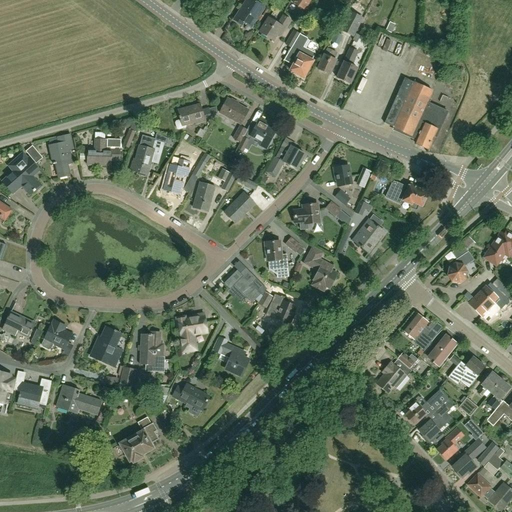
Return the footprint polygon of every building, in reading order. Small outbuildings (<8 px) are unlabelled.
[(247,0),(236,18),(234,21),(242,26),(244,23),(251,28),(264,7),(267,2),(264,0),(247,0)] [(311,0),(293,0),(292,3),(305,11),(311,0)] [(353,38),(360,24),(363,18),(361,17),(350,11),(340,31),(353,38)] [(280,37),(288,24),(290,20),(283,16),(278,24),(269,18),(260,33),(273,42),(277,35),(280,37)] [(387,20),(383,29),(390,32),(393,23),(387,20)] [(298,37),(300,34),(293,30),(285,45),(291,49),(298,37)] [(290,71),(291,72),(291,73),(295,76),(296,74),(304,79),(313,61),(312,61),(316,54),(315,52),(309,49),(305,49),(301,47),(305,41),(298,37),(291,49),(291,50),(299,54),(290,71)] [(433,49),(448,52),(450,41),(436,38),(433,49)] [(350,84),(357,69),(349,65),(351,63),(353,63),(358,52),(350,48),(345,60),(346,60),(345,63),(344,62),(337,78),(350,84)] [(330,75),(336,61),(334,59),(337,53),(327,49),(318,69),(330,75)] [(447,112),(440,108),(427,103),(432,91),(404,79),(384,124),(393,127),(393,128),(417,139),(422,129),(425,131),(427,126),(439,131),(447,112)] [(219,113),(240,125),(249,111),(227,99),(219,113)] [(382,107),(377,104),(376,107),(370,104),(371,101),(367,99),(363,108),(378,115),(382,107)] [(200,103),(172,113),(177,129),(197,122),(198,125),(207,122),(200,103)] [(276,132),(265,126),(267,123),(260,119),(250,136),(258,140),(255,145),(265,150),(268,146),(276,132)] [(193,133),(199,137),(205,129),(199,125),(193,133)] [(243,137),(247,130),(244,128),(240,126),(232,139),(240,143),(243,137)] [(436,137),(439,131),(427,126),(425,131),(422,129),(417,139),(415,144),(428,149),(434,136),(436,137)] [(132,131),(130,130),(129,130),(122,146),(129,149),(136,132),(132,131)] [(58,138),(59,144),(50,146),(53,165),(56,164),(59,178),(69,176),(67,165),(72,164),(69,151),(73,150),(70,135),(58,138)] [(142,136),(139,146),(135,163),(133,162),(130,171),(137,173),(137,175),(145,177),(145,175),(147,176),(153,152),(159,154),(161,155),(164,144),(155,141),(156,139),(142,136)] [(246,139),(243,137),(240,143),(237,148),(243,152),(249,141),(246,139)] [(120,150),(121,140),(105,140),(99,140),(99,147),(95,147),(95,150),(88,150),(87,164),(111,165),(112,160),(120,161),(120,150)] [(280,170),(284,162),(297,169),(305,155),(294,148),(296,145),(286,140),(282,147),(276,158),(274,157),(270,165),(280,170)] [(39,185),(33,178),(41,171),(29,157),(28,158),(23,152),(7,166),(14,175),(4,184),(12,193),(17,188),(21,185),(30,194),(36,189),(37,191),(42,186),(40,184),(39,185)] [(205,154),(192,175),(193,175),(198,178),(211,157),(205,154)] [(186,167),(185,170),(170,166),(164,191),(179,195),(181,186),(185,187),(186,186),(188,178),(190,179),(193,175),(192,175),(193,169),(186,167)] [(338,187),(351,184),(348,166),(334,168),(336,177),(337,177),(338,185),(338,187)] [(224,191),(228,193),(236,176),(230,173),(222,169),(217,179),(224,182),(221,189),(224,191)] [(236,182),(240,184),(255,191),(257,188),(258,185),(243,178),(239,176),(236,182)] [(391,196),(403,201),(403,200),(411,204),(410,208),(417,211),(419,205),(422,206),(429,192),(411,184),(409,189),(401,185),(397,183),(391,196)] [(208,213),(214,188),(200,184),(193,209),(208,213)] [(340,191),(334,198),(345,206),(351,199),(340,191)] [(235,224),(255,204),(244,193),(225,213),(235,224)] [(357,209),(364,212),(367,204),(360,201),(357,209)] [(0,218),(5,221),(12,211),(0,202),(0,218)] [(335,218),(341,210),(331,202),(328,205),(325,209),(335,218)] [(295,222),(299,221),(300,231),(308,230),(308,224),(319,223),(317,204),(303,206),(304,212),(294,213),(295,222)] [(368,221),(364,226),(363,225),(359,231),(363,233),(356,243),(369,253),(384,233),(368,221)] [(501,232),(499,236),(505,240),(505,241),(506,241),(505,243),(507,245),(503,250),(504,254),(509,257),(511,253),(511,234),(506,231),(504,234),(501,232)] [(505,241),(505,240),(499,236),(484,257),(496,266),(504,254),(503,250),(507,245),(505,243),(506,241),(505,241)] [(288,241),(285,245),(295,254),(301,246),(291,238),(288,241)] [(287,254),(281,255),(279,241),(265,243),(266,251),(267,251),(268,262),(276,261),(277,278),(289,277),(287,254)] [(345,251),(341,249),(337,247),(334,254),(341,258),(345,251)] [(324,253),(313,248),(312,251),(305,264),(319,271),(311,286),(324,293),(326,288),(330,290),(338,275),(332,271),(334,267),(321,260),(324,253)] [(464,267),(473,261),(474,260),(468,252),(454,261),(455,262),(454,264),(450,267),(449,267),(448,269),(449,270),(447,274),(446,274),(447,277),(448,277),(450,281),(450,282),(452,283),(457,284),(457,285),(460,285),(460,283),(464,280),(465,281),(466,278),(467,274),(468,274),(467,271),(466,271),(464,267)] [(259,304),(264,295),(263,295),(267,289),(257,279),(246,268),(244,271),(241,274),(238,270),(224,284),(230,289),(228,291),(230,293),(236,287),(252,304),(255,300),(259,304)] [(486,287),(469,304),(482,317),(499,300),(486,287)] [(266,293),(259,304),(265,308),(272,297),(266,293)] [(292,316),(296,307),(283,302),(276,319),(290,324),(293,316),(292,316)] [(15,337),(17,332),(28,337),(35,323),(11,312),(5,326),(4,326),(1,331),(15,337)] [(409,322),(432,340),(436,334),(431,330),(429,333),(423,328),(428,323),(416,313),(409,322)] [(194,334),(207,332),(204,314),(196,315),(197,317),(186,318),(186,316),(176,318),(178,327),(180,327),(181,336),(180,336),(182,352),(196,350),(194,334)] [(51,324),(44,339),(42,344),(43,346),(48,349),(51,348),(53,343),(65,349),(62,354),(68,357),(73,346),(68,343),(72,335),(60,329),(63,324),(54,320),(52,325),(51,324)] [(411,340),(413,340),(414,340),(417,337),(427,345),(432,340),(409,322),(402,331),(408,336),(409,338),(411,340)] [(111,359),(117,362),(123,350),(116,347),(122,334),(108,328),(100,345),(99,345),(96,352),(93,359),(108,366),(111,359)] [(152,333),(152,335),(142,335),(141,365),(146,365),(146,371),(159,372),(159,357),(163,358),(164,345),(159,345),(160,333),(152,333)] [(440,367),(457,346),(445,336),(428,358),(440,367)] [(233,374),(241,378),(249,361),(243,358),(245,353),(225,344),(227,341),(220,338),(214,352),(221,355),(222,351),(231,355),(230,359),(225,369),(233,373),(233,374)] [(398,359),(410,370),(415,363),(403,353),(398,359)] [(457,367),(459,365),(458,365),(460,362),(453,356),(450,360),(457,367)] [(411,371),(410,370),(398,359),(395,357),(390,363),(382,373),(385,375),(377,385),(388,394),(394,387),(396,389),(407,377),(411,371)] [(459,365),(457,367),(448,378),(457,386),(461,381),(469,388),(478,377),(477,376),(484,367),(483,366),(484,365),(481,362),(479,363),(472,357),(465,366),(465,367),(464,369),(459,365)] [(130,369),(123,367),(119,388),(132,393),(137,370),(130,369)] [(0,369),(0,403),(3,404),(6,392),(13,394),(16,379),(10,378),(11,375),(0,372),(1,370),(0,369)] [(487,390),(491,393),(501,381),(491,373),(481,385),(483,386),(478,393),(482,396),(487,390)] [(23,383),(21,393),(19,402),(38,407),(39,404),(46,405),(52,382),(42,379),(40,387),(32,385),(23,383)] [(503,402),(500,400),(509,389),(501,381),(491,393),(494,396),(487,404),(495,411),(499,407),(503,402)] [(163,395),(163,382),(153,383),(154,395),(163,395)] [(203,410),(210,397),(187,384),(184,390),(178,386),(173,396),(187,404),(188,402),(203,410)] [(74,408),(98,415),(102,402),(79,395),(80,393),(79,393),(79,391),(66,386),(63,386),(57,407),(73,412),(74,408)] [(435,412),(449,400),(439,390),(435,393),(425,403),(427,404),(425,407),(421,410),(415,403),(408,409),(410,411),(405,416),(414,426),(424,416),(426,415),(425,413),(428,410),(432,415),(435,412)] [(465,399),(462,403),(458,407),(470,417),(478,407),(466,398),(465,399)] [(439,430),(440,429),(445,425),(440,420),(441,418),(440,417),(454,405),(449,400),(435,412),(439,416),(431,423),(430,422),(419,432),(424,436),(422,438),(429,445),(438,436),(436,434),(439,431),(439,430)] [(505,413),(499,407),(495,411),(487,421),(493,427),(504,415),(511,422),(511,403),(509,407),(509,408),(505,413)] [(150,406),(145,408),(150,418),(153,417),(155,415),(150,406)] [(122,454),(126,452),(132,462),(142,456),(141,454),(153,448),(150,443),(159,439),(155,432),(157,430),(153,423),(151,424),(147,417),(137,423),(142,432),(121,443),(122,445),(118,447),(122,454)] [(479,428),(472,434),(471,435),(475,440),(483,433),(479,428)] [(437,451),(446,460),(457,450),(452,444),(457,440),(452,435),(442,444),(443,445),(437,451)] [(460,478),(461,477),(462,478),(467,473),(468,474),(476,467),(470,461),(485,448),(478,441),(458,459),(459,461),(452,468),(457,473),(456,474),(460,478)] [(492,444),(478,461),(483,466),(498,449),(492,444)] [(497,471),(501,467),(511,477),(511,465),(507,461),(505,463),(499,458),(504,452),(500,448),(495,455),(488,462),(488,463),(497,471)] [(493,476),(497,471),(488,463),(479,474),(482,477),(487,471),(493,476)] [(481,479),(477,476),(468,485),(471,489),(481,498),(483,495),(487,499),(497,509),(502,504),(504,506),(511,497),(511,491),(504,484),(495,494),(493,492),(489,489),(490,488),(481,479)] [(388,499),(394,492),(385,483),(378,491),(388,499)]
